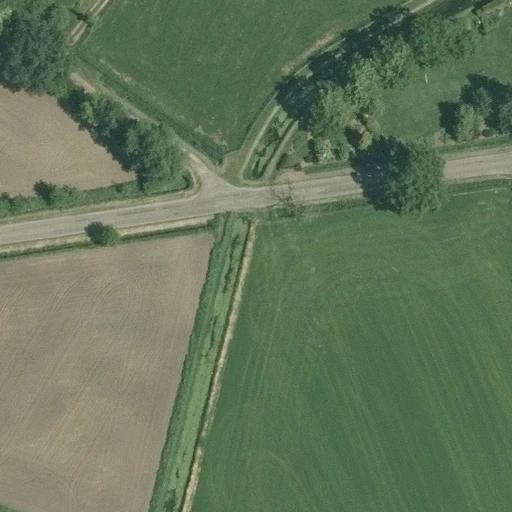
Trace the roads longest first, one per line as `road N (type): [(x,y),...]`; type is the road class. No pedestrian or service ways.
road 1 (unclassified): [(0,237),(511,165)]
road 2 (track): [(0,29),(240,202)]
